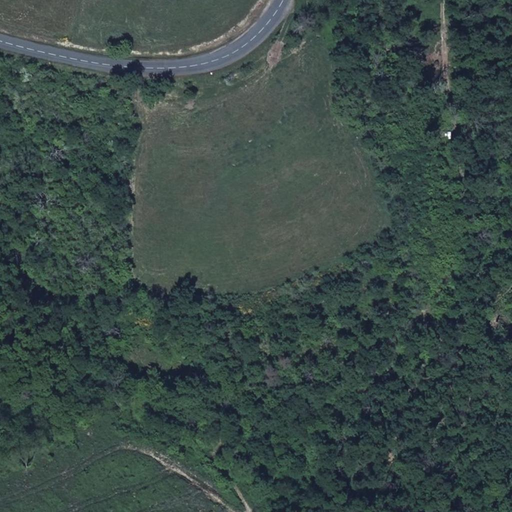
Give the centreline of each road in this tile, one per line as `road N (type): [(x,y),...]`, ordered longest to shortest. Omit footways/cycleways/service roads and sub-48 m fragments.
road 1 (track): [(458,0),(476,200),(387,357),(212,467),(244,511)]
road 2 (secondary): [(0,42),(136,68),(194,67),(255,39),(285,0)]
